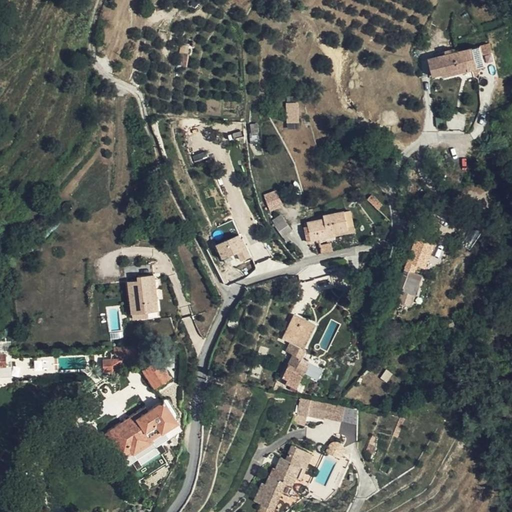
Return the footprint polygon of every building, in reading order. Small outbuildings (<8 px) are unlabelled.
[(442,78),(460,73),(459,70),(458,69),(468,67),(468,71),(471,71),(478,69),(478,67),(483,66),(484,65),(480,46),(468,49),(455,53),(446,55),(428,60),(432,76),(441,74),(442,78)] [(181,53),(178,64),(185,66),(188,55),(181,53)] [(474,79),(483,66),(478,67),(478,69),(471,71),(474,79)] [(468,71),(460,73),(462,82),(474,79),(471,71),(468,71)] [(289,121),(298,121),(297,103),(291,103),(290,107),(288,107),(289,121)] [(258,112),(252,112),(251,118),(251,126),(259,126),(258,112)] [(206,151),(192,155),(194,162),(207,158),(206,151)] [(278,190),(264,193),(266,205),(262,206),(264,213),(282,209),(278,190)] [(372,195),(367,199),(378,210),(383,205),(372,195)] [(352,211),(345,212),(349,231),(328,235),(329,237),(356,232),(352,211)] [(313,221),(316,241),(329,237),(328,235),(349,231),(345,212),(324,216),(324,219),(313,221)] [(281,216),(273,221),(277,226),(277,227),(288,241),(290,240),(287,235),(292,231),(281,216)] [(484,222),(476,216),(472,222),(481,228),(484,222)] [(316,241),(313,221),(307,223),(309,228),(312,241),(316,241)] [(218,225),(212,228),(216,235),(222,232),(218,225)] [(259,227),(255,229),(262,241),(266,238),(259,227)] [(223,258),(223,259),(225,258),(239,253),(241,256),(243,260),(251,256),(243,238),(238,240),(236,236),(216,244),(223,258)] [(140,280),(130,281),(134,312),(162,310),(157,264),(153,264),(154,273),(140,274),(140,280)] [(344,273),(338,269),(329,281),(334,285),(344,273)] [(419,277),(412,275),(403,298),(410,301),(419,277)] [(287,351),(294,355),(302,359),(306,350),(304,349),(315,325),(294,315),(289,325),(282,339),(291,343),(287,351)] [(284,375),(280,382),(285,385),(286,383),(298,388),(310,363),(302,359),(294,355),(284,375)] [(103,360),(103,372),(112,372),(123,364),(120,359),(110,359),(103,360)] [(143,370),(146,374),(155,387),(170,377),(159,359),(145,369),(143,369),(143,370)] [(298,414),(308,417),(312,400),(301,397),(300,401),(298,414)] [(328,403),(312,400),(308,417),(325,420),(328,403)] [(145,408),(105,434),(122,459),(131,452),(133,454),(152,441),(152,439),(161,433),(166,439),(167,441),(170,443),(170,444),(172,436),(179,437),(182,422),(177,422),(164,401),(148,411),(145,408)] [(64,410),(47,421),(56,434),(73,423),(64,410)] [(157,448),(167,441),(166,439),(161,433),(152,439),(152,441),(157,448)] [(170,444),(178,445),(179,437),(172,436),(170,444)] [(253,499),(272,508),(274,509),(282,491),(286,485),(287,482),(293,484),(296,477),(298,479),(304,467),(302,466),(308,452),(293,445),(287,459),(282,457),(276,468),(274,467),(266,483),(262,481),(253,499)] [(341,461),(344,454),(331,447),(327,454),(328,455),(341,461)] [(312,454),(308,452),(302,466),(304,467),(306,468),(312,454)] [(292,488),(286,485),(282,491),(289,494),(292,488)]
